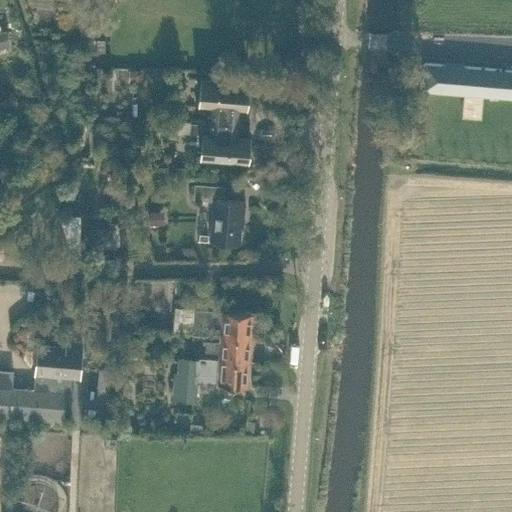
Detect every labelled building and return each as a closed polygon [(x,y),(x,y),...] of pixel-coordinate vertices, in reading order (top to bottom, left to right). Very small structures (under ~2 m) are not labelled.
[(13,19),(0,22),(0,36),(16,32),(13,19)] [(90,61),(92,42),(79,41),(77,60),(90,61)] [(511,69),(426,62),(424,87),(511,94),(511,69)] [(143,70),(128,70),(129,83),(143,83),(143,70)] [(201,78),(199,103),(211,105),(210,118),(236,120),(235,121),(239,121),(240,107),(240,102),(247,102),(249,82),(201,78)] [(203,132),(200,157),(248,161),(250,140),(234,139),(235,121),(236,120),(210,118),(209,132),(203,132)] [(223,198),(224,184),(195,181),(194,197),(214,198),(210,237),(240,240),(242,216),(244,217),(245,200),(223,198)] [(157,202),(157,216),(173,216),(173,201),(157,202)] [(72,238),(90,237),(89,204),(71,205),(72,238)] [(114,246),(114,226),(93,226),(93,246),(114,246)] [(254,311),(215,308),(195,306),(194,331),(207,332),(207,327),(219,328),(218,339),(251,341),(254,311)] [(144,356),(146,337),(128,336),(126,355),(144,356)] [(251,341),(218,339),(206,338),(205,350),(218,350),(217,357),(199,355),(199,357),(199,362),(250,366),(251,341)] [(197,355),(198,343),(187,342),(185,355),(197,355)] [(0,384),(0,417),(11,419),(12,415),(62,418),(64,384),(71,385),(72,376),(80,377),(81,346),(81,345),(36,343),(35,371),(34,380),(34,386),(0,384)] [(199,362),(199,357),(180,356),(177,396),(196,398),(198,372),(218,374),(217,382),(248,384),(250,366),(199,362)]
